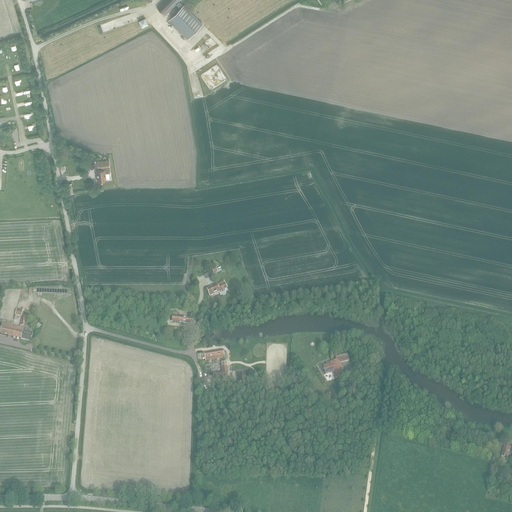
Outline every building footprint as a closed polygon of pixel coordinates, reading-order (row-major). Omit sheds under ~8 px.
[(168,20),(187,39),(202,24),(183,5),(179,1),(179,0),(164,0),(157,8),(165,15),(175,5),(179,9),(168,20)] [(145,18),(139,21),(142,27),(148,24),(145,18)] [(96,170),(97,181),(106,180),(105,174),(109,173),(109,166),(109,160),(97,161),(98,167),(101,167),(101,170),(96,170)] [(204,274),(206,280),(214,276),(211,271),(204,274)] [(206,289),(209,296),(220,291),(227,288),(224,281),(216,285),(216,284),(206,289)] [(172,315),(171,321),(192,324),(192,318),(177,316),(177,312),(173,311),(172,315)] [(0,333),(30,342),(32,333),(22,330),(23,327),(2,322),(0,328),(0,333)] [(203,354),(202,355),(202,358),(205,358),(205,360),(223,357),(223,355),(222,349),(204,352),(204,353),(203,353),(203,354)] [(341,366),(340,362),(349,360),(347,354),(336,357),(336,360),(330,362),(330,364),(323,366),(325,373),(332,372),(334,378),(343,375),(340,366),(341,366)] [(213,374),(214,380),(227,378),(226,366),(221,367),(222,373),(213,374)] [(504,445),(500,460),(507,461),(510,447),(504,445)]
